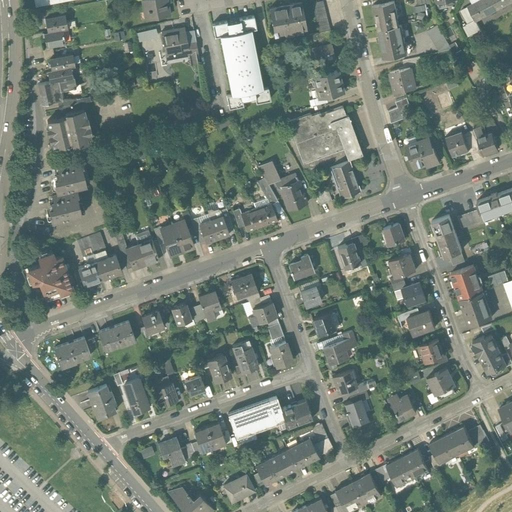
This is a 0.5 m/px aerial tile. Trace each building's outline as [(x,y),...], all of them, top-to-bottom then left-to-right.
[(166,0),(142,0),(144,12),(148,12),(150,19),(170,15),(170,14),(168,15),(165,3),(167,2),(166,0)] [(322,0),(312,3),(319,32),(329,29),(330,29),(322,0)] [(511,0),(479,0),(463,9),(470,23),(470,24),(476,20),(491,13),(491,14),(495,12),(494,11),(511,0)] [(394,1),(373,5),(378,29),(399,24),(394,1)] [(301,2),(269,8),(273,28),(278,27),(279,33),(306,27),(301,2)] [(51,16),(45,18),(47,31),(47,32),(62,29),(67,28),(65,14),(51,16)] [(239,20),(227,22),(226,21),(212,23),(214,36),(219,35),(231,93),(226,94),(228,107),(243,104),(242,98),(254,96),(255,102),(270,99),(267,86),(262,87),(260,73),(257,58),(255,49),(251,29),(256,28),(256,27),(254,15),(239,18),(239,20)] [(476,20),(470,24),(470,23),(464,27),(469,36),(481,29),(476,20)] [(399,24),(378,29),(384,58),(407,53),(401,24),(399,24)] [(438,24),(427,30),(439,51),(451,48),(438,24)] [(138,40),(156,36),(154,27),(136,31),(138,40)] [(258,27),(256,27),(256,28),(251,29),(255,49),(259,48),(260,47),(261,44),(262,42),(258,27)] [(62,29),(47,32),(47,31),(43,32),(46,46),(52,45),(65,42),(62,29)] [(329,29),(319,32),(322,45),(330,43),(331,43),(333,43),(329,29)] [(185,30),(170,33),(170,30),(161,32),(165,53),(187,49),(188,49),(187,42),(185,30)] [(195,41),(187,42),(188,49),(187,49),(188,54),(198,52),(195,41)] [(322,45),(310,48),(313,63),(334,58),(331,43),(330,43),(322,45)] [(53,51),(42,53),(44,59),(49,58),(49,57),(54,56),(53,51)] [(54,56),(49,57),(49,58),(51,69),(71,66),(75,65),(72,53),(54,56)] [(264,56),(257,58),(260,73),(267,71),(264,56)] [(420,56),(403,60),(405,67),(410,66),(422,63),(420,56)] [(71,66),(51,69),(47,70),(49,81),(73,77),(71,66)] [(405,67),(390,71),(395,91),(405,89),(415,86),(410,66),(405,67)] [(319,69),(306,72),(308,78),(313,77),(313,76),(314,76),(320,75),(319,69)] [(320,75),(314,76),(313,76),(313,77),(316,87),(340,81),(337,70),(336,70),(320,75)] [(49,81),(38,83),(42,103),(53,101),(57,100),(62,99),(62,98),(61,90),(76,87),(74,76),(73,77),(49,81)] [(340,81),(316,87),(318,97),(318,98),(319,98),(319,97),(325,96),(342,92),(343,92),(340,81)] [(503,86),(497,88),(502,99),(507,97),(503,86)] [(405,89),(395,91),(393,91),(395,102),(407,97),(405,89)] [(254,96),(242,98),(243,104),(255,102),(254,96)] [(325,96),(319,97),(319,98),(318,98),(318,97),(313,98),(315,105),(327,102),(325,96)] [(407,97),(395,102),(397,107),(387,111),(391,123),(403,118),(402,114),(407,112),(405,105),(409,103),(407,97)] [(66,98),(62,98),(62,99),(57,100),(59,109),(79,103),(78,98),(66,98)] [(342,106),(320,114),(319,112),(311,115),(310,113),(288,121),(303,162),(319,156),(319,157),(344,148),(348,159),(362,154),(347,115),(346,116),(342,106)] [(65,116),(46,121),(52,147),(72,143),(72,145),(92,141),(84,109),(65,113),(65,116)] [(500,133),(493,120),(486,122),(489,132),(492,131),(494,135),(500,133)] [(489,132),(484,134),(480,124),(474,126),(475,130),(477,136),(480,146),(483,154),(498,148),(494,135),(492,131),(489,132)] [(441,146),(433,130),(427,132),(429,137),(433,146),(434,146),(435,148),(441,146)] [(461,133),(447,137),(447,136),(446,136),(453,156),(461,153),(461,155),(462,154),(462,153),(469,150),(464,136),(462,130),(461,131),(461,133)] [(475,130),(469,132),(475,148),(480,146),(477,136),(475,130)] [(475,148),(469,132),(467,133),(468,135),(464,136),(469,150),(475,148)] [(429,137),(418,141),(418,142),(426,164),(426,166),(440,161),(435,148),(434,146),(433,146),(429,137)] [(418,142),(412,145),(411,143),(405,145),(413,168),(426,164),(418,142)] [(81,158),(57,164),(58,171),(56,172),(57,178),(54,179),(57,188),(56,189),(57,193),(76,188),(77,188),(86,186),(82,171),(81,171),(80,167),(83,166),(81,158)] [(272,160),(258,166),(265,179),(276,175),(278,175),(272,160)] [(349,161),(329,168),(330,169),(334,167),(337,174),(335,175),(342,196),(340,197),(340,198),(360,191),(349,161)] [(295,173),(277,180),(276,175),(265,179),(268,185),(274,182),(277,189),(278,188),(281,196),(282,195),(288,211),(307,204),(297,176),(296,176),(295,173)] [(277,201),(265,179),(257,182),(267,199),(268,204),(271,203),(277,201)] [(57,193),(52,194),(54,201),(51,201),(53,208),(50,208),(52,218),(51,218),(52,223),(81,216),(78,201),(77,201),(76,196),(78,196),(76,188),(57,193)] [(497,192),(491,194),(491,196),(477,201),(480,209),(483,217),(511,207),(511,188),(497,193),(497,192)] [(328,190),(314,195),(320,205),(332,201),(328,190)] [(268,204),(256,209),(262,226),(277,220),(271,203),(268,204)] [(234,231),(226,208),(220,210),(228,233),(234,231)] [(256,209),(241,214),(239,208),(233,210),(239,227),(245,225),(247,231),(262,226),(256,209)] [(220,210),(218,209),(214,210),(211,209),(207,210),(210,220),(217,238),(228,234),(228,233),(220,210)] [(480,209),(458,217),(462,228),(484,220),(483,217),(480,209)] [(188,211),(181,213),(184,221),(185,221),(188,229),(193,227),(188,211)] [(461,250),(449,216),(432,221),(445,256),(451,254),(460,250),(461,250)] [(210,220),(199,224),(201,229),(205,241),(205,242),(217,238),(210,220)] [(184,221),(173,225),(181,250),(194,246),(188,229),(185,221),(184,221)] [(399,223),(383,229),(389,245),(405,239),(399,223)] [(161,230),(160,230),(165,242),(169,255),(181,250),(173,225),(161,230)] [(160,227),(154,229),(159,244),(165,242),(160,230),(161,230),(160,227)] [(201,229),(195,231),(199,243),(205,241),(201,229)] [(100,233),(77,241),(79,247),(90,243),(102,239),(100,233)] [(364,235),(357,237),(361,248),(367,245),(364,235)] [(357,237),(351,240),(352,243),(353,243),(355,250),(361,248),(357,237)] [(102,239),(90,243),(97,262),(108,258),(105,250),(106,250),(102,239)] [(151,239),(143,242),(144,242),(138,244),(145,263),(158,259),(158,258),(154,246),(151,239)] [(90,243),(79,247),(83,258),(84,257),(87,265),(97,262),(90,243)] [(352,243),(338,248),(345,269),(360,263),(355,250),(353,243),(352,243)] [(133,246),(133,245),(125,248),(128,255),(132,267),(132,268),(145,263),(138,244),(133,246)] [(159,244),(154,246),(158,258),(163,256),(159,244)] [(409,247),(399,251),(401,256),(410,253),(411,253),(409,247)] [(460,250),(451,254),(454,264),(464,261),(460,250)] [(52,251),(38,256),(41,263),(27,268),(32,281),(39,279),(46,299),(73,289),(61,256),(55,258),(52,251)] [(401,256),(390,260),(392,268),(395,267),(398,276),(395,277),(396,277),(402,275),(416,270),(410,253),(401,256)] [(108,258),(97,262),(103,278),(121,272),(115,255),(108,258)] [(128,255),(123,257),(126,269),(132,267),(128,255)] [(302,261),(289,265),(291,271),(290,271),(291,273),(293,278),(301,275),(301,273),(313,269),(308,255),(301,258),(302,261)] [(87,265),(79,268),(85,285),(103,278),(97,262),(87,265)] [(473,265),(451,273),(453,281),(455,287),(460,299),(482,291),(473,265)] [(27,268),(22,270),(26,283),(32,281),(27,268)] [(504,271),(488,277),(492,287),(508,281),(504,271)] [(251,273),(230,281),(237,298),(246,295),(257,291),(258,291),(251,273)] [(402,275),(396,277),(395,277),(390,278),(393,284),(404,280),(402,275)] [(404,280),(393,284),(395,291),(402,289),(402,288),(406,287),(404,280)] [(406,287),(402,288),(402,289),(408,305),(426,299),(420,282),(406,287)] [(316,288),(301,294),(306,308),(322,303),(316,288)] [(215,291),(198,297),(201,305),(204,314),(205,313),(207,318),(208,321),(216,318),(213,310),(221,308),(215,291)] [(257,291),(246,295),(248,302),(249,301),(259,298),(257,291)] [(482,291),(460,299),(469,325),(492,317),(482,291)] [(259,298),(249,301),(252,308),(262,305),(259,298)] [(262,305),(252,308),(254,314),(256,314),(259,322),(276,316),(271,301),(262,305)] [(185,304),(171,309),(177,325),(193,319),(189,309),(187,310),(185,304)] [(201,305),(195,307),(200,320),(207,318),(205,313),(204,314),(201,305)] [(158,311),(142,317),(145,327),(147,333),(164,327),(158,311)] [(406,318),(413,337),(434,330),(428,311),(406,318)] [(330,313),(313,319),(316,326),(315,327),(318,335),(335,329),(330,313)] [(128,322),(99,332),(105,350),(120,344),(121,346),(134,341),(128,322)] [(278,323),(267,327),(271,340),(283,336),(278,323)] [(493,323),(481,327),(484,332),(495,329),(493,323)] [(145,327),(140,329),(144,340),(149,339),(147,333),(145,327)] [(352,331),(342,334),(344,340),(354,336),(352,331)] [(491,334),(485,338),(484,336),(472,342),(477,350),(476,351),(479,356),(488,372),(505,363),(506,363),(502,355),(491,334)] [(344,340),(322,348),(328,364),(348,357),(345,349),(357,345),(354,336),(344,340)] [(83,337),(54,348),(61,367),(76,362),(75,360),(90,355),(83,337)] [(437,338),(417,345),(421,356),(424,355),(426,362),(443,356),(437,338)] [(258,366),(248,340),(233,346),(240,366),(242,372),(245,371),(246,375),(256,371),(255,368),(258,366)] [(285,342),(270,347),(277,367),(292,361),(285,342)] [(511,363),(511,362),(507,352),(502,355),(506,363),(505,363),(507,366),(511,363)] [(223,355),(208,361),(216,381),(218,381),(219,384),(229,381),(228,377),(230,376),(223,355)] [(170,360),(163,363),(167,374),(174,372),(170,360)] [(240,366),(234,368),(237,378),(246,375),(245,371),(242,372),(240,366)] [(446,368),(428,377),(439,400),(455,392),(452,386),(455,385),(446,368)] [(350,370),(332,376),(338,393),(356,387),(356,385),(350,370)] [(417,371),(407,375),(409,381),(420,378),(417,371)] [(119,372),(113,374),(117,386),(123,384),(119,372)] [(200,376),(185,382),(189,395),(205,390),(200,376)] [(371,382),(356,385),(356,387),(358,392),(365,389),(373,387),(371,382)] [(171,383),(157,387),(163,404),(176,400),(171,383)] [(105,385),(88,391),(97,416),(115,410),(112,403),(114,402),(110,391),(108,391),(105,385)] [(142,386),(126,392),(133,413),(139,411),(140,413),(147,410),(147,408),(149,407),(142,386)] [(358,392),(348,396),(350,401),(351,401),(352,403),(361,400),(368,397),(365,389),(358,392)] [(408,394),(390,403),(398,419),(416,410),(408,394)] [(276,397),(228,414),(239,445),(257,439),(254,432),(284,421),(280,409),(276,397)] [(361,400),(352,403),(351,401),(350,401),(344,403),(352,426),(368,420),(361,400)] [(305,401),(280,409),(284,421),(287,428),(312,420),(305,401)] [(511,401),(511,402),(510,401),(505,403),(506,404),(499,408),(506,421),(511,431),(511,430),(511,401)] [(506,421),(500,423),(506,434),(511,431),(506,421)] [(218,423),(206,427),(212,446),(224,442),(225,441),(222,432),(218,423)] [(500,423),(495,426),(503,440),(508,438),(506,434),(500,423)] [(321,424),(312,429),(316,437),(325,433),(324,431),(321,424)] [(464,425),(447,434),(457,454),(474,446),(474,445),(469,436),(464,425)] [(206,427),(194,432),(197,441),(201,450),(212,446),(206,427)] [(483,429),(469,436),(474,445),(474,446),(475,448),(489,441),(483,429)] [(227,430),(222,432),(225,441),(224,442),(225,445),(232,442),(227,430)] [(325,433),(316,437),(318,442),(327,437),(325,433)] [(447,434),(429,443),(435,453),(440,463),(440,462),(457,454),(447,434)] [(327,437),(318,442),(324,453),(333,449),(327,437)] [(177,438),(159,445),(163,456),(169,454),(173,466),(185,461),(185,460),(181,449),(177,438)] [(309,438),(298,443),(308,462),(319,457),(318,456),(312,445),(309,438)] [(197,441),(191,443),(195,454),(195,455),(202,453),(201,450),(197,441)] [(318,442),(312,445),(318,456),(324,453),(318,442)] [(191,443),(185,445),(186,447),(189,456),(195,454),(191,443)] [(298,443),(287,449),(297,468),(308,462),(298,443)] [(142,457),(154,454),(152,445),(140,448),(142,457)] [(186,447),(181,449),(185,460),(190,458),(189,456),(186,447)] [(418,448),(404,455),(415,477),(416,478),(419,479),(422,477),(424,473),(428,470),(429,470),(425,462),(418,448)] [(287,449),(277,454),(286,473),(297,468),(287,449)] [(435,453),(429,456),(430,459),(435,468),(441,465),(440,462),(440,463),(435,453)] [(277,454),(266,460),(275,479),(286,473),(277,454)] [(387,464),(386,464),(392,476),(397,486),(415,477),(404,455),(387,464)] [(435,468),(430,459),(425,462),(429,470),(428,470),(431,476),(437,473),(435,468)] [(266,460),(255,465),(258,472),(264,483),(264,484),(275,479),(266,460)] [(386,463),(376,468),(382,481),(392,476),(386,464),(387,464),(386,463)] [(376,468),(371,471),(370,472),(378,487),(384,484),(382,481),(376,468)] [(264,483),(258,472),(253,474),(259,486),(264,483)] [(365,474),(360,476),(360,478),(353,481),(363,501),(370,498),(372,501),(373,501),(377,499),(378,498),(377,496),(381,494),(378,487),(370,472),(365,475),(365,474)] [(246,474),(223,485),(231,501),(254,490),(246,474)] [(353,481),(340,488),(341,489),(335,492),(341,504),(345,511),(363,503),(363,501),(353,481)] [(192,500),(188,494),(189,494),(186,490),(185,491),(181,487),(168,492),(182,509),(185,510),(186,511),(208,511),(214,510),(199,494),(192,500)] [(341,504),(335,492),(330,495),(335,506),(336,507),(341,504)] [(327,511),(320,498),(306,505),(309,511),(327,511)]
